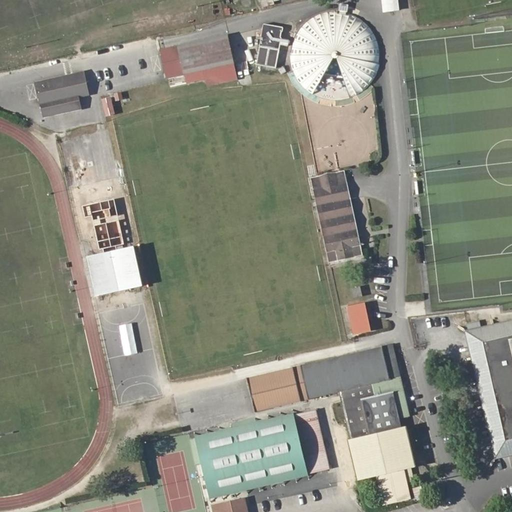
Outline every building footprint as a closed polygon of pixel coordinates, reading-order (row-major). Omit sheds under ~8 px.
[(357,17),(343,12),(328,12),(314,16),(302,25),(293,38),(290,53),(291,68),(297,81),(307,92),(321,99),(336,101),(350,99),(363,91),(373,80),(378,67),(380,53),(376,38),(368,26),(357,17)] [(257,66),(275,70),(280,46),(288,47),(289,41),(281,40),(283,29),(263,25),(257,66)] [(185,74),(187,82),(206,78),(204,70),(233,63),(227,36),(161,51),(167,78),(185,74)] [(208,86),(237,79),(233,63),(204,70),(206,78),(208,86)] [(82,74),(35,84),(40,106),(76,97),(87,95),(82,74)] [(40,106),(43,117),(79,109),(76,97),(40,106)] [(310,179),(317,207),(350,199),(344,172),(310,179)] [(352,248),(361,246),(350,199),(317,207),(327,254),(336,251),(338,262),(354,258),(352,248)] [(96,297),(143,286),(134,247),(87,257),(96,297)] [(353,299),(362,297),(359,287),(350,289),(353,299)] [(372,330),(366,301),(347,304),(353,334),(372,330)] [(511,322),(511,319),(464,331),(492,458),(511,453),(511,450),(495,455),(467,333),(511,322)] [(511,322),(467,333),(495,455),(511,450),(511,322)] [(398,417),(408,414),(399,378),(391,345),(246,379),(254,412),(340,391),(341,396),(360,478),(378,474),(385,502),(406,497),(399,469),(409,466),(398,417)] [(211,499),(331,469),(317,410),(196,439),(211,499)] [(247,511),(246,506),(239,502),(216,507),(216,511),(247,511)]
